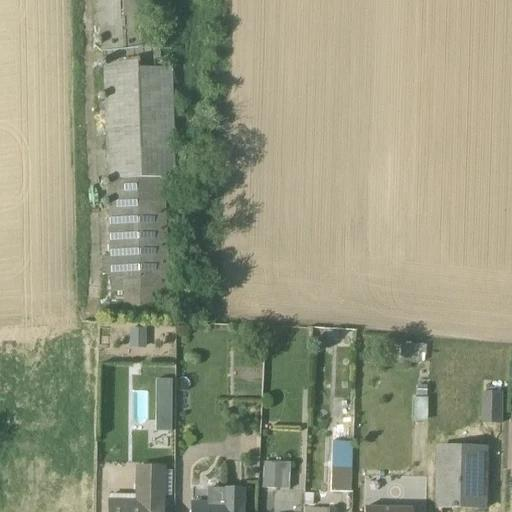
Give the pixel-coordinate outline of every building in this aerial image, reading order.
[(99,0),(108,271),(120,271),(121,310),(157,309),(156,271),(167,271),(160,42),(142,43),(140,0),(99,0)] [(438,343),(428,343),(428,374),(438,374),(438,343)] [(423,357),(424,347),(415,347),(415,348),(412,347),(412,346),(404,345),(403,347),(397,347),(397,348),(395,348),(395,349),(390,349),(389,363),(397,364),(397,365),(413,366),(414,365),(418,365),(419,357),(423,357)] [(478,373),(462,373),(463,390),(478,390),(478,373)] [(499,384),(482,384),(482,395),(480,395),(480,426),(501,426),(501,396),(499,395),(499,384)] [(410,424),(422,425),(423,401),(412,400),(410,424)] [(347,428),(330,427),(328,494),(347,494),(348,446),(347,445),(347,428)] [(440,510),(451,511),(452,511),(456,511),(484,511),(485,450),(483,450),(483,433),(464,433),(463,449),(441,449),(440,510)] [(6,456),(6,503),(45,504),(46,457),(6,456)] [(287,466),(261,465),(260,490),(286,492),(287,466)] [(159,511),(160,470),(132,469),(132,498),(107,497),(106,511),(159,511)] [(239,511),(240,492),(219,491),(218,505),(189,505),(188,511),(239,511)]
